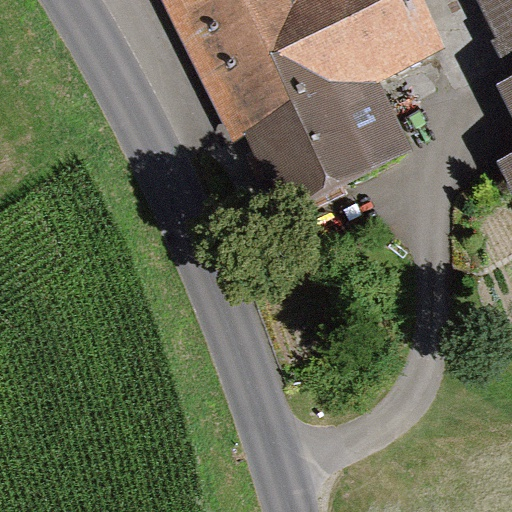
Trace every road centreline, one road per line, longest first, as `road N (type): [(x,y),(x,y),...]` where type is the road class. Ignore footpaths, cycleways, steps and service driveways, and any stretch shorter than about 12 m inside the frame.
road 1 (tertiary): [(286,511),(249,383),(142,141),(63,0)]
road 2 (unknown): [(276,479),(371,434),(419,367),(436,142)]
